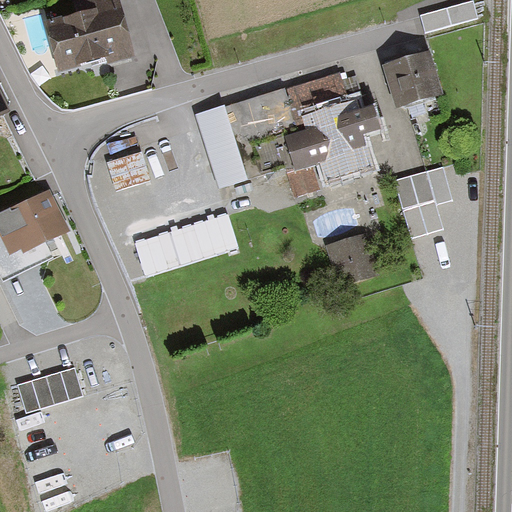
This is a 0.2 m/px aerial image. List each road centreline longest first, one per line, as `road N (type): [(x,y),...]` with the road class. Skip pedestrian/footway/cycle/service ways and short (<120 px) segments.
road 1 (residential): [(359,42),(30,138)]
road 2 (residential): [(127,314),(171,511)]
road 3 (residential): [(127,314),(30,138)]
